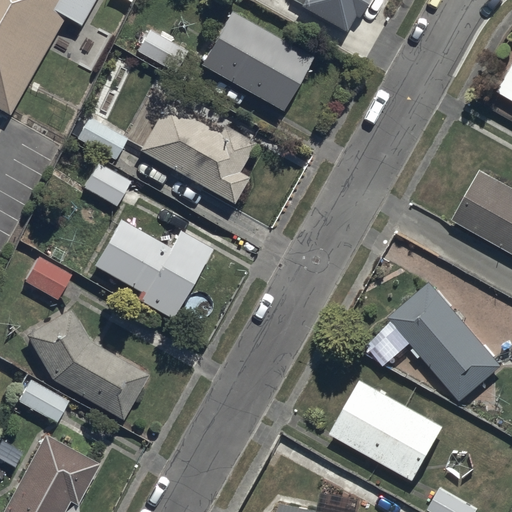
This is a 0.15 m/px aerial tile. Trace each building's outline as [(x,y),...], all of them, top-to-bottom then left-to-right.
[(62,0),(0,0),(0,90),(10,96),(62,0)] [(300,0),(297,6),(344,32),(353,18),(357,20),(367,0),(300,0)] [(309,57),(228,9),(197,61),(279,109),(309,57)] [(146,31),(136,51),(166,67),(177,47),(146,31)] [(511,63),(497,91),(511,99),(511,63)] [(165,104),(138,151),(232,205),(247,179),(237,172),(253,144),(221,126),(217,133),(165,104)] [(87,116),(74,139),(114,160),(126,137),(87,116)] [(96,163),(82,187),(115,206),(129,183),(96,163)] [(511,186),(480,169),(451,220),(511,254),(511,186)] [(117,220),(91,266),(138,292),(134,300),(171,321),(211,249),(178,230),(167,249),(117,220)] [(39,254),(23,280),(55,300),(71,274),(39,254)] [(428,281),(389,316),(464,399),(503,365),(428,281)] [(19,334),(48,383),(121,423),(147,375),(87,342),(66,306),(19,334)] [(362,378),(331,432),(413,479),(444,426),(362,378)] [(66,402),(28,380),(16,401),(54,423),(66,402)] [(42,434),(0,511),(61,511),(67,502),(75,507),(98,464),(42,434)] [(0,451),(0,477),(1,478),(12,459),(0,451)] [(438,488),(426,510),(430,511),(475,511),(477,509),(438,488)] [(326,511),(280,503),(278,511),(326,511)]
